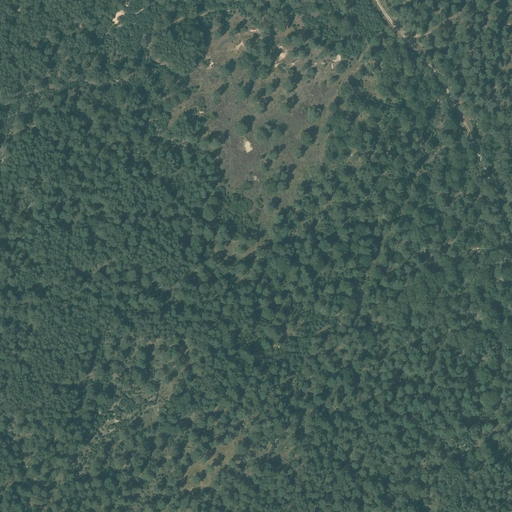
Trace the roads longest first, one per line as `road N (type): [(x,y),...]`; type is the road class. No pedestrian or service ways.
road 1 (track): [(465,124),(417,181),(352,310),(304,342),(292,431),(209,458),(182,511)]
road 2 (track): [(376,0),(451,99),(511,231)]
